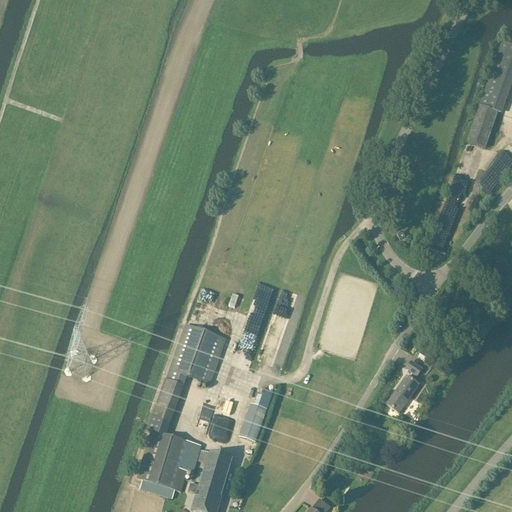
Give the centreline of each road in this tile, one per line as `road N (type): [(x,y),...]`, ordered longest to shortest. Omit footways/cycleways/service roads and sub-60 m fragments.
road 1 (unclassified): [(432,288),(384,249),(374,208),(467,0)]
road 2 (unclassified): [(284,511),(432,288)]
road 3 (unclassified): [(432,288),(511,189)]
